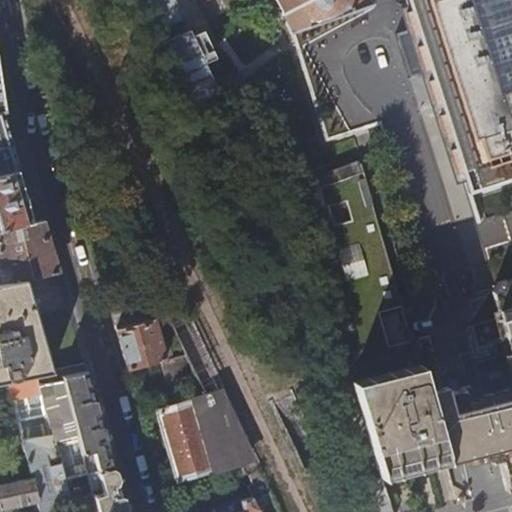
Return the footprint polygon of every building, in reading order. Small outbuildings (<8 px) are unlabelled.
[(292,34),(363,0),(274,0),(275,2),(277,1),(283,12),(281,14),(282,17),(283,17),(292,34)] [(511,0),(406,0),(407,3),(413,1),(420,24),(396,32),(409,74),(428,68),(468,190),(511,176),(511,0)] [(0,110),(10,108),(0,73),(0,110)] [(10,108),(0,110),(0,171),(17,168),(27,165),(18,134),(10,108)] [(419,369),(362,165),(360,166),(323,179),(296,189),(354,387),(419,369)] [(17,168),(0,171),(0,225),(11,223),(11,225),(32,221),(17,168)] [(11,223),(0,225),(0,281),(22,277),(56,270),(51,251),(42,219),(32,221),(11,225),(11,223)] [(511,276),(496,280),(490,291),(497,317),(468,325),(464,331),(479,391),(469,394),(455,398),(429,404),(444,459),(470,452),(484,448),(494,445),(508,491),(511,490),(511,276)] [(22,277),(0,281),(0,381),(6,381),(35,374),(49,371),(22,277)] [(167,315),(153,282),(106,297),(111,314),(115,330),(154,319),(167,315)] [(220,388),(185,314),(171,320),(187,352),(182,353),(202,393),(215,389),(220,388)] [(121,351),(127,369),(165,358),(164,352),(169,351),(168,346),(163,348),(154,319),(115,330),(121,351)] [(202,393),(182,353),(166,358),(178,400),(202,393)] [(444,459),(429,404),(419,369),(354,387),(381,477),(444,461),(444,459)] [(62,379),(76,433),(82,458),(93,455),(100,486),(90,488),(96,511),(126,511),(107,445),(86,371),(61,377),(62,379)] [(6,381),(19,436),(49,430),(38,384),(36,379),(35,374),(6,381)] [(62,379),(38,384),(49,430),(51,440),(76,433),(62,379)] [(248,457),(215,389),(202,393),(178,400),(153,407),(174,481),(248,457)] [(61,479),(64,490),(77,487),(82,511),(96,511),(90,488),(86,474),(61,479)] [(391,511),(381,477),(360,483),(369,511),(391,511)] [(28,478),(0,484),(0,507),(33,500),(28,478)] [(258,511),(251,496),(216,505),(217,511),(258,511)]
